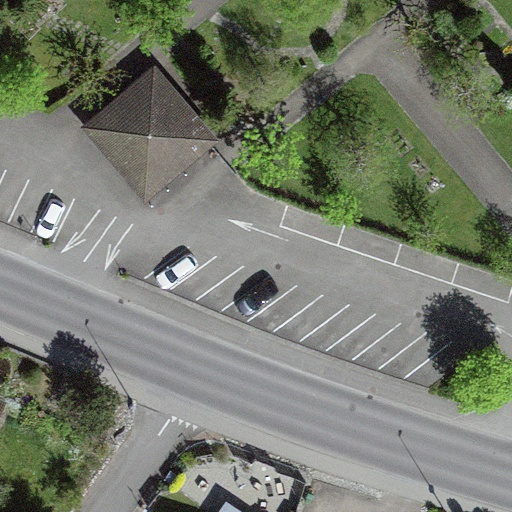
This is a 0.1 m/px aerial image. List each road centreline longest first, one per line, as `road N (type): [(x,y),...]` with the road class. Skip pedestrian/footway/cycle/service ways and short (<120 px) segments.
road 1 (secondary): [(198,376),(511,479)]
road 2 (secondary): [(0,294),(198,376)]
road 3 (residential): [(198,376),(101,511)]
